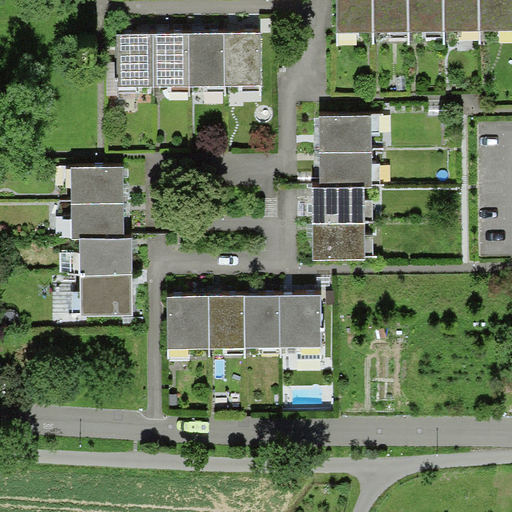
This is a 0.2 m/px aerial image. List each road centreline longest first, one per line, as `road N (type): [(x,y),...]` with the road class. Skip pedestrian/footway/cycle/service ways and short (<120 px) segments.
road 1 (residential): [(511,431),(0,418)]
road 2 (track): [(387,465),(0,451)]
road 3 (track): [(387,465),(511,455)]
